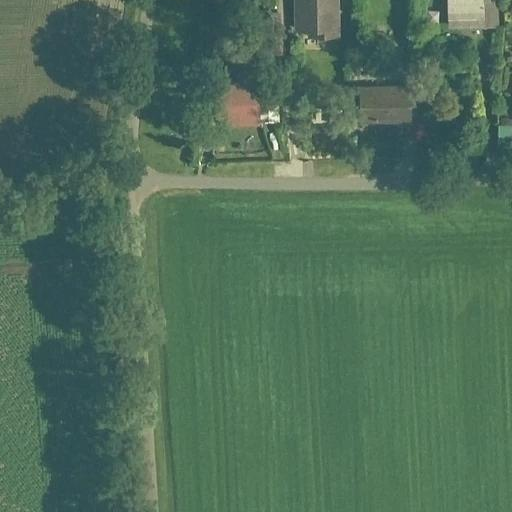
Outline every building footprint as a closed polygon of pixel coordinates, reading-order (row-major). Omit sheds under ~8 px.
[(299,0),(300,36),(335,35),(334,0),(299,0)] [(440,0),(442,30),(491,28),(490,0),(440,0)] [(363,86),(364,123),(415,121),(413,84),(363,86)] [(217,85),(215,130),(264,131),(265,86),(217,85)] [(271,130),(287,128),(284,93),(268,95),(271,130)]
